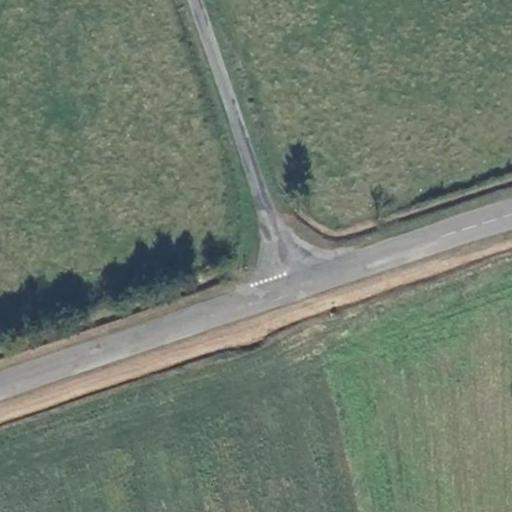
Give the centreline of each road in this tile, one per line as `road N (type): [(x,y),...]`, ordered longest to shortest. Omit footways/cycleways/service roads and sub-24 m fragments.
road 1 (tertiary): [(291,290),(0,387)]
road 2 (unclassified): [(291,290),(197,0)]
road 3 (tertiary): [(511,220),(291,290)]
